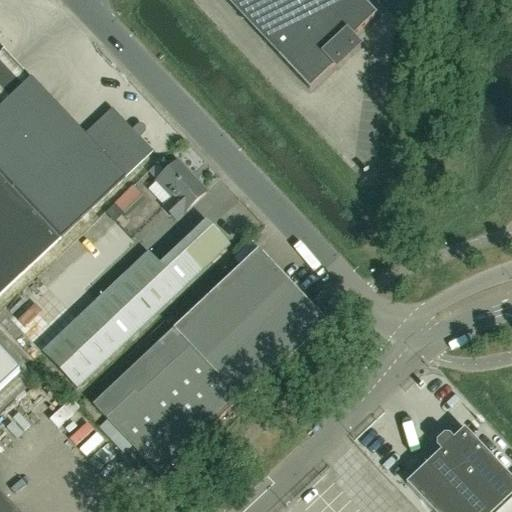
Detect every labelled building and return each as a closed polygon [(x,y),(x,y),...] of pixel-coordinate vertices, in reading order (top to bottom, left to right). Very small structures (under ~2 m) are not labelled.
[(349,41),(376,15),(361,0),(223,0),(309,90),(336,65),(329,58),(349,40),(349,41)] [(0,294),(62,236),(153,150),(112,107),(85,133),(32,78),(0,108),(0,294)] [(185,213),(206,193),(176,162),(156,181),(173,199),(163,209),(175,220),(184,212),(185,213)] [(77,390),(230,245),(213,227),(166,271),(149,253),(42,353),(77,390)] [(328,323),(262,253),(258,249),(93,404),(108,421),(100,428),(125,455),(133,447),(159,475),(234,404),(237,407),(328,323)] [(0,389),(19,372),(0,351),(0,389)] [(494,511),(511,495),(511,478),(464,428),(452,440),(448,436),(444,436),(437,442),(437,447),(441,451),(406,485),(432,511),(494,511)] [(0,511),(19,511),(0,491),(0,511)] [(511,511),(511,501),(500,511),(511,511)]
